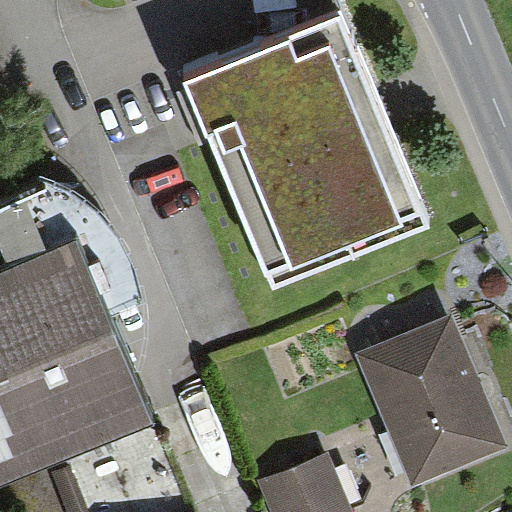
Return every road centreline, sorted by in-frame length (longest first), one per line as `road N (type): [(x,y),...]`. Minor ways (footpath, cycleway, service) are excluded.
road 1 (residential): [(175,356),(29,0)]
road 2 (tertiary): [(454,0),(511,139)]
